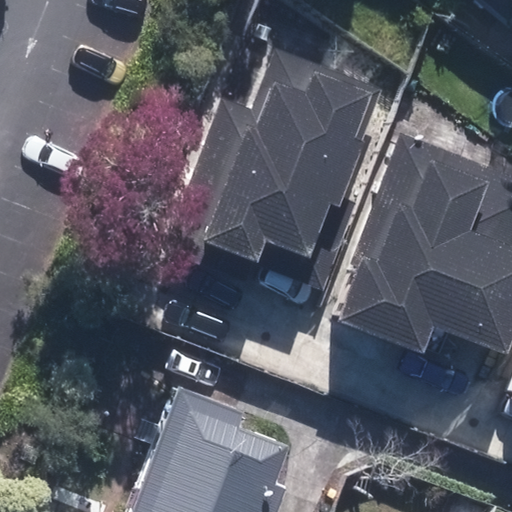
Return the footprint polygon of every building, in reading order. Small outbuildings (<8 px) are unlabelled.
[(511,0),(483,0),(509,21),(511,17),(511,0)] [(251,106),(223,96),(169,246),(247,274),(254,256),(276,264),(274,269),(324,287),(355,201),(340,196),(380,86),(272,48),(251,106)] [(511,174),(399,131),(345,272),(353,275),(338,314),(424,347),(434,321),(503,348),(511,325),(511,174)] [(244,409),(181,384),(130,511),(264,511),(292,443),(239,422),(244,409)] [(274,511),(314,511),(280,498),(274,511)]
